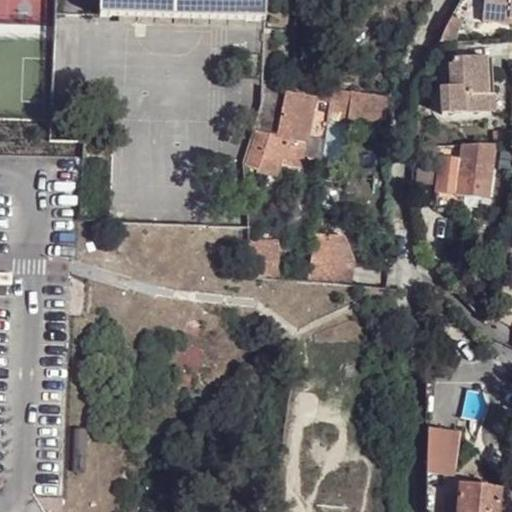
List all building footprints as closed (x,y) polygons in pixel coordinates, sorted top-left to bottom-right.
[(0,0),(0,113),(25,114),(28,0),(0,0)] [(100,0),(100,14),(265,21),(265,0),(100,0)] [(511,0),(482,0),(482,1),(486,1),(484,23),(511,25),(511,0)] [(441,35),(437,45),(454,44),(459,21),(451,19),(441,35)] [(500,114),(495,59),(479,61),(479,71),(490,70),(493,114),(500,114)] [(479,71),(479,61),(455,63),(455,68),(451,68),(453,89),(443,90),(446,118),(493,114),(490,70),(479,71)] [(253,167),(253,172),(271,178),(291,172),(294,152),(307,154),(304,168),(350,169),(353,128),(389,128),(390,126),(391,105),(392,94),(334,95),(294,89),(291,95),(287,100),(280,144),(262,142),(253,167)] [(436,147),(418,148),(418,185),(436,187),(438,187),(437,196),(490,201),(493,146),(459,146),(436,147)] [(280,247),(255,244),(255,280),(357,293),(358,293),(361,268),(347,241),(281,234),(280,247)] [(425,481),(451,484),(458,434),(424,429),(425,481)] [(437,511),(457,511),(460,486),(451,484),(425,481),(425,511),(437,511)] [(497,511),(499,489),(460,486),(457,511),(497,511)]
